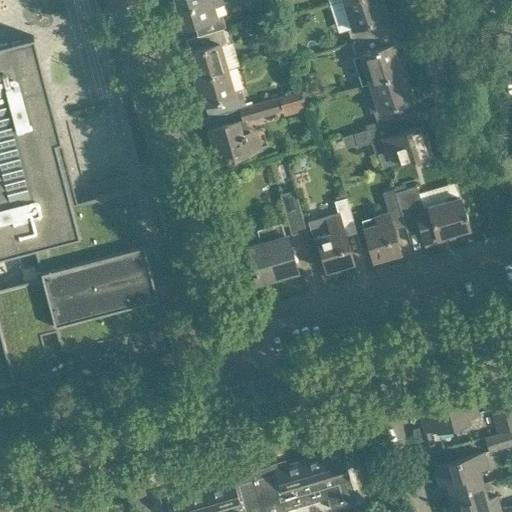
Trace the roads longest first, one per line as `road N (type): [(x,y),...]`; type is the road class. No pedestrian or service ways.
road 1 (residential): [(219,335),(117,0)]
road 2 (residential): [(219,335),(511,250)]
road 3 (tertiary): [(0,473),(243,400)]
road 4 (residential): [(426,511),(382,360)]
road 5 (tertiary): [(243,400),(382,360)]
road 6 (tertiary): [(382,360),(511,322)]
